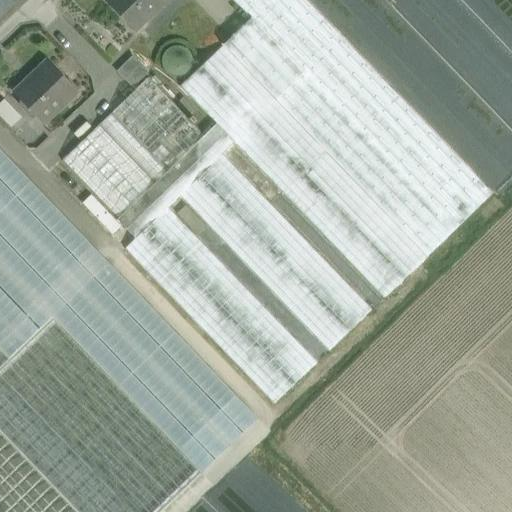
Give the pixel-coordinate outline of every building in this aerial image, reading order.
[(110,0),(108,2),(128,22),(127,22),(135,31),(145,22),(145,21),(166,0),(110,0)] [(493,193),(305,0),(233,0),(251,19),(223,45),(427,257),(493,193)] [(427,257),(223,45),(181,87),(384,299),(427,257)] [(166,63),(178,72),(186,61),(181,58),(185,52),(179,47),(166,63)] [(133,56),(117,72),(133,88),(149,72),(133,56)] [(47,61),(34,74),(36,76),(16,95),(43,123),(77,91),(47,61)] [(184,114),(148,77),(111,113),(147,151),(184,114)] [(5,98),(0,102),(0,114),(12,127),(23,116),(5,98)] [(200,140),(167,172),(147,151),(111,113),(99,125),(142,169),(156,183),(118,219),(118,220),(136,238),(168,207),(180,196),(218,159),(200,140)] [(184,114),(147,151),(167,172),(200,140),(205,136),(194,124),(197,121),(192,116),(189,119),(184,114)] [(142,169),(99,125),(62,161),(104,205),(142,169)] [(372,310),(223,154),(218,159),(180,196),(329,351),(372,310)] [(93,256),(0,158),(0,321),(12,334),(93,256)] [(142,169),(104,205),(118,219),(156,183),(142,169)] [(317,362),(168,207),(136,238),(125,249),(274,404),(317,362)] [(0,345),(0,368),(53,318),(107,266),(95,255),(93,256),(12,334),(0,345)] [(104,280),(75,309),(96,331),(125,303),(104,280)] [(255,421),(140,301),(115,325),(230,445),(255,421)] [(160,511),(201,473),(53,318),(0,368),(0,431),(77,511),(160,511)] [(228,447),(113,327),(88,351),(203,471),(228,447)] [(232,361),(219,374),(259,416),(271,404),(242,374),(243,373),(232,361)] [(77,511),(0,431),(0,511),(77,511)]
